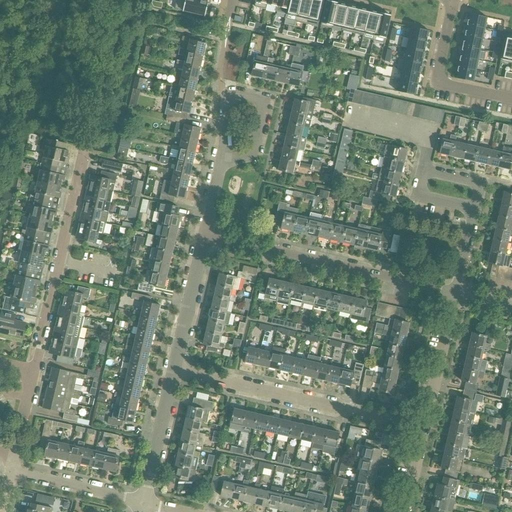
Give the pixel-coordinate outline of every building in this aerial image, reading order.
[(182,0),(176,0),(174,9),(183,11),(204,16),(205,16),(207,6),(208,2),(207,2),(207,0),(185,0),(185,1),(182,0)] [(278,0),(267,0),(266,6),(277,8),(278,0)] [(278,0),(277,8),(287,11),(289,0),(278,0)] [(297,16),(300,0),(289,0),(287,11),(286,15),(292,16),(296,18),(297,16)] [(296,18),(307,20),(308,16),(311,0),(300,0),(297,16),(296,18)] [(311,0),(308,16),(307,20),(318,22),(319,16),(323,0),(321,0),(311,0)] [(334,16),(337,4),(337,3),(326,1),(322,16),(321,23),(332,26),(333,25),(334,16)] [(333,25),(343,28),(346,16),(348,7),(337,4),(334,16),(333,25)] [(346,16),(343,28),(353,30),(357,16),(358,9),(348,7),(346,16)] [(369,11),(358,9),(357,16),(353,30),(364,33),(368,16),(369,11)] [(379,16),(379,14),(369,11),(368,16),(364,33),(374,35),(379,16)] [(380,13),(379,14),(379,16),(374,35),(374,36),(385,39),(390,16),(390,15),(380,13)] [(469,14),(467,25),(485,29),(487,18),(479,16),(469,14)] [(467,25),(465,36),(482,39),(485,29),(467,25)] [(411,27),(408,38),(426,42),(428,31),(411,27)] [(187,50),(186,50),(186,53),(202,57),(206,43),(190,40),(190,38),(182,36),(181,41),(189,42),(187,50)] [(465,36),(462,46),(480,50),(482,39),(465,36)] [(505,40),(500,61),(511,63),(511,59),(511,37),(506,37),(505,37),(505,40)] [(426,42),(408,38),(406,49),(424,53),(426,42)] [(143,46),(141,54),(151,56),(153,49),(149,48),(149,47),(143,46)] [(462,46),(460,57),(478,60),(480,50),(462,46)] [(185,62),(183,61),(183,64),(200,68),(202,57),(186,53),(186,50),(180,49),(178,54),(186,56),(185,62)] [(404,59),(422,63),(424,53),(406,49),(404,59)] [(251,76),(262,79),(267,58),(256,55),(251,76)] [(460,57),(458,67),(476,71),(478,60),(460,57)] [(262,79),(274,82),(278,66),(272,65),(273,59),(267,58),(262,79)] [(419,74),(422,63),(404,59),(402,70),(419,74)] [(182,73),(181,73),(181,77),(197,80),(200,68),(183,64),(183,61),(177,60),(176,64),(184,66),(182,73)] [(274,82),(287,84),(290,69),(291,65),(286,64),(285,68),(278,66),(274,82)] [(458,67),(456,78),(473,82),(476,71),(458,67)] [(290,69),(287,84),(299,87),(302,72),(290,69)] [(400,81),(417,84),(419,74),(402,70),(400,81)] [(179,85),(178,85),(178,88),(194,92),(197,80),(181,77),(181,73),(174,72),(173,76),(181,78),(179,85)] [(415,95),(417,84),(400,81),(397,92),(415,95)] [(132,89),(135,90),(143,92),(145,85),(134,82),(132,89)] [(177,97),(175,96),(176,100),(192,103),(194,92),(178,88),(178,85),(171,84),(171,87),(178,89),(177,97)] [(140,91),(133,89),(129,106),(136,108),(140,91)] [(347,102),(353,103),(356,91),(350,89),(347,102)] [(353,103),(359,105),(362,92),(356,91),(353,103)] [(359,105),(365,106),(368,93),(362,92),(359,105)] [(365,106),(371,107),(374,95),(368,93),(365,106)] [(172,116),(186,119),(187,114),(189,114),(192,103),(176,100),(175,96),(169,95),(168,99),(176,101),(173,111),(172,116)] [(371,107),(377,109),(379,96),(374,95),(371,107)] [(377,109),(382,110),(385,97),(379,96),(377,109)] [(382,110),(388,111),(391,99),(385,97),(382,110)] [(294,100),(291,112),(312,117),(315,101),(303,98),(302,101),(294,100)] [(388,111),(394,113),(397,100),(391,99),(388,111)] [(394,113),(400,114),(403,101),(397,100),(394,113)] [(400,114),(406,116),(409,103),(403,101),(400,114)] [(406,116),(412,117),(415,104),(409,103),(406,116)] [(412,117),(418,118),(421,105),(415,104),(412,117)] [(418,118),(424,120),(427,107),(421,105),(418,118)] [(424,120),(429,121),(432,108),(427,107),(424,120)] [(429,121),(435,122),(438,109),(432,108),(429,121)] [(438,109),(435,122),(441,124),(444,111),(438,109)] [(291,112),(288,123),(289,124),(303,127),(304,127),(309,128),(312,117),(291,112)] [(172,116),(167,115),(165,121),(184,125),(186,119),(172,116)] [(288,123),(286,135),(301,138),(304,127),(303,127),(289,124),(288,123)] [(184,125),(182,135),(182,137),(197,141),(200,128),(184,125)] [(344,129),(340,147),(348,149),(352,131),(344,129)] [(181,139),(179,147),(179,148),(195,152),(197,141),(182,137),(182,135),(174,134),(173,137),(181,139)] [(122,135),(119,147),(128,149),(131,137),(122,135)] [(286,135),(283,147),(298,150),(304,152),(307,139),(301,138),(286,135)] [(451,157),(455,142),(456,137),(450,135),(449,141),(443,139),(439,154),(451,157)] [(38,160),(37,164),(58,168),(59,162),(67,163),(69,158),(67,157),(68,151),(64,150),(65,143),(47,139),(42,161),(38,160)] [(451,157),(463,160),(467,145),(455,142),(451,157)] [(177,158),(176,158),(175,161),(192,165),(195,152),(179,148),(179,147),(172,145),(171,149),(178,151),(177,158)] [(386,145),(383,157),(404,162),(407,150),(386,145)] [(463,160),(475,162),(478,147),(467,145),(463,160)] [(117,155),(126,157),(128,149),(119,147),(117,155)] [(283,147),(280,159),(295,162),(298,150),(283,147)] [(348,149),(340,147),(337,156),(346,158),(348,149)] [(475,162),(486,165),(490,150),(478,147),(475,162)] [(511,148),(503,147),(501,153),(498,168),(510,170),(511,163),(511,148)] [(486,165),(498,168),(501,153),(490,150),(486,165)] [(174,170),(173,170),(173,173),(189,176),(190,175),(192,174),(193,171),(191,169),(192,165),(175,161),(176,158),(169,157),(169,158),(160,157),(159,162),(161,164),(166,165),(168,163),(175,165),(174,170)] [(383,157),(380,169),(401,174),(404,162),(383,157)] [(295,162),(280,159),(278,170),(293,174),(293,172),(295,162)] [(122,165),(118,164),(103,160),(102,168),(120,172),(122,165)] [(336,160),(334,170),(343,172),(345,162),(336,160)] [(320,167),(312,165),(299,162),(298,167),(311,170),(319,172),(320,167)] [(40,167),(37,182),(60,187),(61,181),(63,181),(64,176),(57,174),(58,168),(37,164),(37,166),(40,167)] [(164,180),(163,183),(187,188),(189,176),(173,173),(173,170),(166,169),(166,170),(158,168),(157,172),(165,174),(166,172),(173,174),(171,182),(164,180)] [(371,179),(378,180),(398,185),(401,174),(380,169),(379,175),(373,174),(371,179)] [(343,172),(334,170),(332,180),(340,182),(343,172)] [(91,182),(90,187),(108,191),(113,192),(117,175),(101,171),(100,177),(90,175),(88,182),(91,182)] [(378,180),(375,192),(390,196),(396,197),(398,185),(378,180)] [(30,195),(29,199),(50,203),(51,203),(53,197),(59,199),(60,193),(58,193),(60,187),(37,182),(34,196),(30,195)] [(161,194),(159,200),(173,203),(174,197),(184,199),(187,188),(163,183),(163,184),(170,186),(168,195),(161,194)] [(86,190),(85,197),(110,203),(111,199),(106,198),(108,191),(90,187),(89,191),(86,190)] [(132,196),(139,197),(141,190),(133,188),(132,196)] [(375,192),(370,191),(368,198),(388,203),(390,196),(375,192)] [(511,194),(504,192),(501,205),(511,207),(511,194)] [(86,203),(85,208),(108,213),(110,203),(85,197),(84,203),(86,203)] [(131,207),(137,208),(139,199),(133,197),(131,207)] [(32,202),(29,217),(52,222),(53,216),(55,216),(56,211),(49,209),(50,203),(29,199),(28,201),(32,202)] [(178,207),(172,206),(157,202),(155,211),(159,212),(156,224),(162,225),(162,226),(177,230),(180,217),(176,216),(178,207)] [(280,229),(293,232),(297,216),(298,210),(286,207),(287,204),(279,202),(275,220),(282,222),(280,229)] [(511,207),(501,205),(498,216),(511,219),(511,207)] [(82,211),(80,218),(106,224),(108,213),(85,208),(84,212),(82,211)] [(141,221),(145,222),(147,214),(140,213),(138,220),(141,221)] [(318,237),(321,221),(323,216),(310,213),(309,218),(305,235),(318,237)] [(293,232),(305,235),(309,218),(297,216),(293,232)] [(511,219),(498,216),(495,228),(510,231),(511,224),(511,219)] [(22,230),(21,233),(42,238),(43,232),(51,234),(52,228),(50,228),(52,222),(29,217),(26,231),(22,230)] [(81,224),(80,229),(98,233),(103,234),(106,224),(80,218),(79,224),(81,224)] [(318,237),(330,240),(333,224),(321,221),(318,237)] [(330,240),(341,243),(345,227),(333,224),(330,240)] [(362,247),(366,248),(371,227),(358,224),(357,229),(353,245),(354,246),(354,248),(361,250),(361,248),(362,248),(362,247)] [(162,226),(159,237),(174,241),(177,230),(162,226)] [(341,243),(353,245),(357,229),(345,227),(341,243)] [(371,227),(366,248),(378,251),(379,247),(386,249),(390,231),(383,230),(371,227)] [(495,228),(493,240),(508,243),(510,231),(495,228)] [(98,233),(80,229),(79,233),(77,232),(75,239),(101,245),(102,241),(96,240),(98,233)] [(132,231),(126,229),(124,240),(130,241),(132,231)] [(24,237),(21,252),(44,257),(45,251),(47,251),(48,246),(40,244),(42,238),(21,233),(20,236),(24,237)] [(157,249),(172,253),(174,241),(159,237),(154,235),(151,247),(152,248),(157,249)] [(137,237),(136,244),(140,245),(143,246),(144,238),(137,237)] [(493,240),(490,251),(505,255),(508,243),(493,240)] [(149,259),(154,260),(154,262),(169,265),(172,253),(157,249),(152,248),(149,259)] [(511,256),(505,255),(490,251),(487,263),(492,264),(489,276),(495,278),(498,266),(508,268),(511,256)] [(14,265),(13,268),(42,275),(40,274),(42,268),(43,269),(44,263),(42,263),(44,257),(21,252),(18,266),(14,265)] [(154,262),(151,273),(166,277),(169,265),(154,262)] [(495,278),(511,281),(511,268),(508,268),(498,266),(495,278)] [(42,275),(13,268),(12,271),(16,272),(15,276),(13,287),(36,292),(37,286),(39,286),(40,281),(35,280),(36,274),(41,275),(42,275)] [(219,273),(216,286),(232,289),(237,291),(240,278),(255,282),(256,276),(238,272),(237,278),(219,273)] [(166,277),(151,273),(149,284),(154,285),(164,287),(166,277)] [(258,297),(264,299),(276,301),(277,298),(281,281),(269,279),(267,285),(261,284),(258,297)] [(277,298),(289,300),(293,284),(281,281),(277,298)] [(154,285),(149,284),(139,282),(137,291),(152,294),(154,285)] [(289,300),(301,303),(305,287),(293,284),(289,300)] [(216,286),(214,297),(229,301),(235,302),(236,297),(230,296),(232,289),(216,286)] [(36,292),(13,287),(14,287),(12,298),(10,297),(10,301),(6,300),(5,304),(26,308),(27,302),(35,304),(36,298),(34,298),(36,292)] [(64,297),(63,301),(81,306),(83,298),(88,299),(90,289),(77,287),(76,293),(63,290),(62,296),(64,297)] [(301,303),(314,306),(317,290),(305,287),(301,303)] [(325,311),(326,309),(330,293),(317,290),(314,306),(313,308),(325,311)] [(144,301),(141,312),(141,313),(157,317),(160,305),(150,303),(151,297),(132,293),(131,298),(144,301)] [(326,309),(338,312),(342,295),(330,293),(326,309)] [(338,312),(350,315),(354,298),(342,295),(338,312)] [(214,297),(211,309),(226,313),(229,301),(214,297)] [(354,298),(350,315),(349,319),(368,323),(371,309),(365,308),(367,301),(354,298)] [(60,305),(58,311),(84,317),(84,314),(79,313),(81,306),(63,301),(62,305),(60,305)] [(375,316),(381,317),(384,304),(378,303),(375,316)] [(381,317),(387,318),(390,306),(384,304),(381,317)] [(389,319),(393,319),(395,307),(390,306),(387,318),(389,319)] [(393,319),(399,321),(401,308),(395,307),(393,319)] [(401,308),(399,321),(404,322),(407,310),(401,308)] [(208,321),(224,324),(228,325),(231,314),(226,313),(211,309),(208,321)] [(140,316),(139,323),(139,325),(154,329),(157,317),(141,313),(141,312),(134,310),(133,314),(140,316)] [(59,318),(58,322),(81,328),(84,317),(58,311),(57,317),(59,318)] [(9,335),(22,338),(25,323),(18,322),(14,321),(14,320),(13,320),(15,315),(1,312),(0,317),(0,318),(3,319),(2,326),(0,326),(0,337),(8,340),(9,335)] [(376,323),(375,328),(407,336),(409,324),(404,322),(399,321),(393,319),(389,319),(388,326),(376,323)] [(208,321),(206,333),(221,336),(224,324),(208,321)] [(55,326),(53,332),(79,338),(81,328),(58,322),(57,326),(55,326)] [(138,327),(136,335),(136,337),(152,340),(154,329),(139,325),(139,323),(131,322),(130,326),(138,327)] [(390,337),(389,344),(404,347),(407,336),(375,328),(374,333),(390,337)] [(54,339),(53,343),(76,349),(79,338),(53,332),(52,338),(54,339)] [(221,336),(206,333),(203,345),(207,346),(205,351),(222,355),(224,349),(225,344),(219,342),(221,336)] [(471,333),(468,345),(484,349),(490,350),(491,345),(485,344),(486,337),(471,333)] [(135,339),(133,347),(133,348),(149,352),(152,340),(136,337),(136,335),(128,334),(127,337),(135,339)] [(76,349),(53,343),(52,347),(50,347),(48,354),(57,356),(56,362),(72,366),(76,349)] [(389,344),(386,355),(401,359),(404,347),(389,344)] [(132,351),(131,358),(131,360),(146,364),(149,352),(133,348),(133,347),(126,345),(125,349),(132,351)] [(468,345),(466,357),(481,360),(484,349),(468,345)] [(244,362),(256,365),(260,350),(248,347),(244,362)] [(280,370),(284,356),(285,350),(273,347),(271,353),(268,367),(280,370)] [(224,349),(222,355),(222,356),(229,357),(231,351),(224,349)] [(256,365),(268,367),(271,353),(260,350),(256,365)] [(511,355),(506,354),(503,365),(511,367),(511,355)] [(315,378),(319,364),(320,358),(308,355),(307,361),(306,361),(303,376),(315,378)] [(386,355),(383,367),(399,371),(401,359),(386,355)] [(280,370),(291,373),(295,358),(284,356),(280,370)] [(130,363),(128,370),(128,372),(143,375),(146,364),(131,360),(131,358),(123,357),(122,361),(130,363)] [(466,357),(463,368),(484,373),(487,361),(481,360),(466,357)] [(291,373),(303,376),(306,361),(295,358),(291,373)] [(341,369),(338,384),(350,387),(352,381),(359,383),(363,365),(355,363),(353,372),(341,369)] [(315,378),(326,381),(329,366),(319,364),(315,378)] [(503,365),(500,378),(509,379),(511,367),(503,365)] [(326,381),(338,384),(341,369),(329,366),(326,381)] [(373,377),(381,379),(396,382),(399,371),(383,367),(382,374),(365,370),(364,375),(373,377)] [(52,368),(49,378),(75,384),(76,378),(83,380),(84,375),(52,368)] [(484,373),(463,368),(460,380),(466,382),(464,388),(476,391),(478,384),(475,384),(477,377),(483,379),(484,373)] [(127,374),(125,382),(125,384),(141,387),(143,375),(128,372),(128,370),(120,369),(119,373),(127,374)] [(88,370),(86,376),(94,378),(91,388),(96,389),(97,383),(100,372),(88,370)] [(364,375),(362,387),(370,389),(373,377),(364,375)] [(509,380),(509,379),(500,378),(499,377),(495,396),(511,399),(511,391),(507,391),(509,380)] [(49,378),(47,388),(80,396),(81,391),(73,390),(75,384),(49,378)] [(381,379),(378,391),(393,394),(396,382),(381,379)] [(124,386),(123,394),(123,395),(138,399),(141,387),(125,384),(125,382),(118,381),(117,384),(124,386)] [(47,388),(45,398),(70,404),(72,398),(79,400),(80,396),(47,388)] [(457,397),(454,409),(475,414),(477,402),(481,403),(483,396),(463,391),(462,398),(457,397)] [(120,405),(119,405),(119,408),(135,411),(138,399),(123,395),(123,394),(115,392),(114,396),(122,398),(120,405)] [(70,404),(45,398),(42,408),(64,413),(64,414),(63,419),(62,419),(77,423),(78,417),(75,416),(76,411),(69,410),(70,404)] [(189,406),(186,418),(201,422),(207,423),(209,411),(212,412),(214,403),(194,398),(192,407),(189,406)] [(111,408),(114,408),(111,418),(109,417),(108,423),(121,426),(122,426),(121,426),(122,421),(123,421),(123,420),(133,423),(135,411),(119,408),(119,405),(112,404),(111,408)] [(241,431),(242,426),(246,412),(233,409),(230,423),(236,425),(235,429),(241,431)] [(454,409),(451,421),(472,425),(475,414),(454,409)] [(242,426),(254,429),(257,414),(246,412),(242,426)] [(254,429),(266,432),(269,417),(257,414),(254,429)] [(266,432),(277,434),(281,420),(269,417),(266,432)] [(186,418),(183,430),(198,433),(201,422),(186,418)] [(48,440),(52,421),(46,420),(39,447),(46,448),(44,456),(57,458),(60,443),(48,440)] [(277,434),(289,437),(292,422),(281,420),(277,434)] [(502,420),(500,432),(508,434),(510,422),(502,420)] [(451,421),(448,432),(468,437),(471,425),(472,426),(472,425),(451,421)] [(289,437),(301,440),(304,425),(292,422),(289,437)] [(301,440),(312,442),(316,428),(304,425),(301,440)] [(312,442),(324,445),(327,430),(316,428),(312,442)] [(183,430),(180,442),(196,445),(203,447),(205,435),(198,433),(183,430)] [(327,430),(324,445),(335,448),(333,457),(339,459),(343,439),(338,438),(339,433),(327,430)] [(448,432),(446,444),(466,449),(469,437),(468,437),(448,432)] [(500,432),(497,444),(505,446),(508,434),(500,432)] [(347,436),(346,442),(357,445),(359,439),(347,436)] [(69,461),(80,464),(83,449),(85,443),(78,441),(77,447),(72,446),(69,461)] [(180,442),(178,453),(199,458),(200,453),(194,451),(196,445),(180,442)] [(57,458),(69,461),(72,446),(60,443),(57,458)] [(446,444),(443,456),(458,459),(463,460),(465,449),(466,449),(446,444)] [(494,455),(498,456),(502,457),(505,446),(497,444),(494,455)] [(365,447),(363,459),(378,462),(381,450),(365,447)] [(107,454),(103,469),(115,472),(120,451),(108,448),(107,454)] [(80,464),(92,466),(95,451),(83,449),(80,464)] [(92,466),(103,469),(107,454),(95,451),(92,466)] [(178,453),(175,465),(196,470),(199,458),(178,453)] [(445,469),(444,477),(455,480),(457,472),(455,471),(458,459),(443,456),(440,468),(445,469)] [(502,457),(498,456),(496,468),(504,470),(507,458),(502,457)] [(241,458),(240,463),(239,468),(244,469),(245,465),(250,466),(251,460),(241,458)] [(363,459),(360,470),(360,471),(375,474),(378,462),(363,459)] [(264,469),(265,463),(259,462),(257,473),(262,475),(264,469)] [(196,470),(175,465),(172,477),(193,482),(196,470)] [(354,482),(357,483),(357,482),(372,486),(375,474),(360,471),(360,470),(356,469),(354,482)] [(194,488),(206,491),(209,477),(203,476),(202,484),(196,483),(194,488)] [(434,496),(449,500),(454,501),(459,481),(455,480),(444,477),(442,485),(436,484),(434,496)] [(337,478),(335,489),(340,491),(343,479),(337,478)] [(220,496),(232,499),(235,484),(223,481),(223,482),(218,480),(215,491),(221,492),(220,496)] [(232,499),(244,502),(247,487),(249,481),(244,480),(243,486),(235,484),(232,499)] [(357,482),(357,483),(355,494),(370,498),(372,486),(357,482)] [(256,504),(259,490),(260,485),(255,484),(254,489),(247,487),(244,502),(256,504)] [(279,510),(283,495),(284,490),(272,487),(270,492),(267,507),(279,510)] [(256,504),(267,507),(270,492),(259,490),(256,504)] [(303,511),(306,500),(307,495),(295,492),(294,498),(290,511),(303,511)] [(36,501),(53,505),(54,498),(37,494),(36,501)] [(355,494),(352,506),(367,509),(370,498),(355,494)] [(279,510),(289,511),(290,511),(294,498),(283,495),(279,510)] [(496,507),(498,498),(488,495),(486,505),(496,507)] [(434,496),(431,508),(446,511),(449,500),(434,496)] [(306,500),(303,511),(321,511),(323,505),(318,503),(306,500)] [(24,511),(51,511),(52,508),(31,503),(30,509),(26,508),(24,511)]
